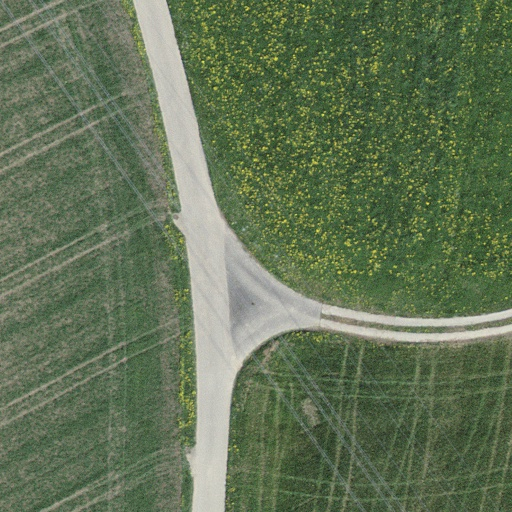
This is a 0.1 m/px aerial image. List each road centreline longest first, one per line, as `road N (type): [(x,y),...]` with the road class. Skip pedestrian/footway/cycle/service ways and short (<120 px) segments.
road 1 (residential): [(146,0),(220,305),(213,511)]
road 2 (track): [(511,327),(461,339),(324,331),(220,305)]
